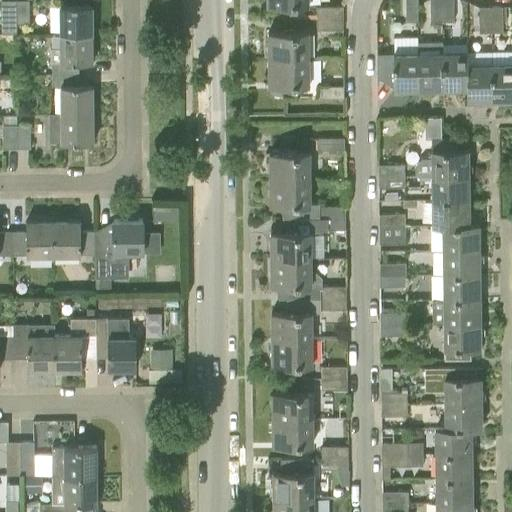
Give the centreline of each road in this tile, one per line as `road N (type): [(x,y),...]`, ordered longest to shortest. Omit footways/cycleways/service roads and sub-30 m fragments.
road 1 (residential): [(365,511),(367,0)]
road 2 (residential): [(208,511),(208,0)]
road 3 (residential): [(0,183),(110,180),(130,152),(128,0)]
road 4 (residential): [(139,511),(137,428),(119,404),(0,408)]
